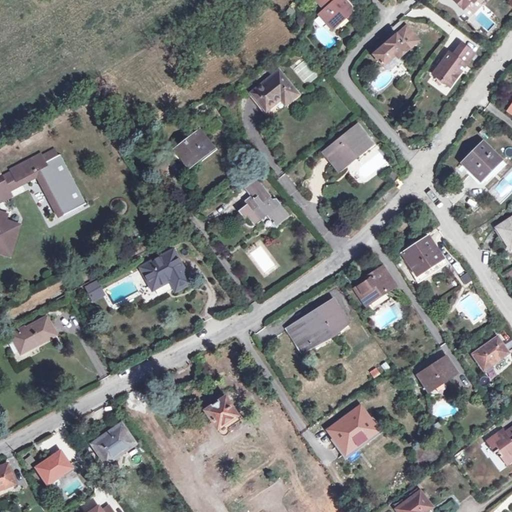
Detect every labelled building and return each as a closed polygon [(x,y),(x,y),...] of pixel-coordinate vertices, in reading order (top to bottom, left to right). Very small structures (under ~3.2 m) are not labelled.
[(315,0),(324,11),(319,15),(326,24),(330,21),(333,21),(337,25),(349,14),(350,8),(343,0),(315,0)] [(453,0),(462,8),(470,0),(472,2),(474,0),(453,0)] [(330,21),(326,24),(331,30),(337,25),(333,21),(330,21)] [(405,27),(396,35),(403,43),(412,35),(405,27)] [(395,54),(398,58),(417,41),(412,35),(403,43),(396,35),(374,54),(383,65),(395,54)] [(473,53),(460,44),(451,57),(446,55),(432,74),(449,86),(473,53)] [(297,95),(278,70),(251,92),(266,111),(280,99),(283,97),(288,102),(297,95)] [(439,81),(435,86),(446,95),(450,90),(439,81)] [(373,144),(357,125),(323,152),(334,165),(352,151),(356,157),(373,144)] [(184,142),(177,147),(182,154),(180,156),(186,164),(194,158),(196,160),(212,148),(211,146),(198,131),(189,138),(187,136),(182,140),(184,142)] [(500,160),(483,143),(462,163),(470,171),(468,173),(477,183),(479,184),(480,184),(482,184),(503,163),(500,160)] [(211,146),(212,148),(196,160),(188,166),(191,169),(216,149),(213,145),(211,146)] [(0,233),(3,225),(6,214),(0,211),(0,198),(9,194),(7,189),(18,183),(17,181),(34,172),(36,177),(57,217),(62,215),(62,216),(80,206),(55,158),(57,157),(53,150),(40,156),(38,155),(11,169),(12,172),(1,178),(0,176),(0,233)] [(356,157),(352,151),(334,165),(339,171),(356,157)] [(196,160),(194,158),(186,164),(188,166),(196,160)] [(392,170),(386,176),(393,183),(399,177),(392,170)] [(36,177),(34,172),(17,181),(18,183),(19,186),(36,177)] [(244,202),(246,205),(237,212),(244,220),(247,217),(253,224),(265,214),(275,226),(287,213),(276,199),(272,199),(270,201),(268,198),(271,196),(257,179),(244,189),(250,197),(244,202)] [(393,197),(387,191),(381,197),(387,203),(393,197)] [(0,203),(11,197),(9,194),(0,198),(0,203)] [(511,247),(511,217),(496,228),(510,249),(511,247)] [(11,228),(3,225),(0,233),(0,248),(4,250),(11,228)] [(139,228),(132,231),(136,239),(143,236),(139,228)] [(428,236),(402,253),(416,276),(421,272),(443,258),(428,236)] [(172,250),(140,267),(152,289),(169,280),(175,291),(190,283),(172,250)] [(396,250),(390,253),(397,264),(402,260),(396,250)] [(446,263),(443,258),(421,272),(425,278),(446,264),(446,263)] [(368,280),(363,283),(355,288),(359,295),(363,293),(369,303),(365,305),(371,314),(381,308),(380,306),(391,298),(386,292),(395,286),(382,267),(367,277),(368,280)] [(416,276),(414,277),(417,283),(425,278),(421,272),(416,276)] [(459,277),(464,285),(472,280),(467,273),(459,277)] [(95,280),(85,285),(92,300),(103,294),(95,280)] [(263,290),(258,293),(262,298),(267,294),(263,290)] [(363,293),(359,295),(365,305),(369,303),(363,293)] [(348,324),(333,301),(295,325),(307,346),(331,331),(333,334),(348,324)] [(56,335),(46,317),(11,336),(20,354),(56,335)] [(295,325),(287,329),(300,350),(307,346),(295,325)] [(508,353),(497,337),(473,355),(484,370),(508,353)] [(456,373),(446,357),(419,375),(427,388),(439,380),(441,383),(456,373)] [(441,383),(439,380),(427,388),(429,391),(441,383)] [(207,408),(209,412),(219,427),(238,415),(225,396),(212,405),(207,408)] [(375,426),(360,406),(327,430),(338,445),(345,441),(351,450),(373,434),(370,430),(375,426)] [(121,425),(93,444),(105,461),(122,449),(123,451),(133,443),(121,425)] [(497,438),(489,443),(495,453),(497,451),(503,460),(511,453),(511,428),(507,431),(509,433),(506,435),(503,430),(495,436),(497,438)] [(345,441),(338,445),(345,455),(351,450),(345,441)] [(70,468),(60,452),(37,468),(47,484),(70,468)] [(511,453),(503,460),(506,464),(511,459),(511,453)] [(0,489),(15,484),(8,466),(0,469),(0,489)] [(420,492),(397,509),(399,511),(424,511),(431,507),(420,492)]
